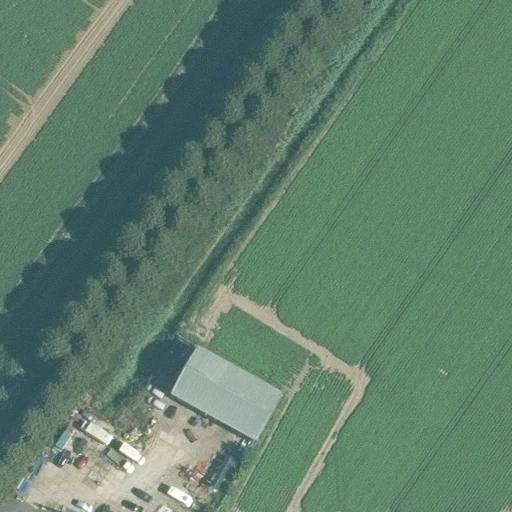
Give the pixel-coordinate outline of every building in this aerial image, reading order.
[(255,445),(281,399),(204,356),(178,402),(255,445)] [(113,405),(95,423),(109,436),(126,418),(113,405)] [(112,450),(127,464),(117,476),(133,489),(143,478),(130,467),(145,450),(126,434),(112,450)] [(36,450),(38,469),(74,464),(72,445),(36,450)] [(198,466),(182,481),(202,503),(224,483),(211,469),(205,474),(198,466)]
